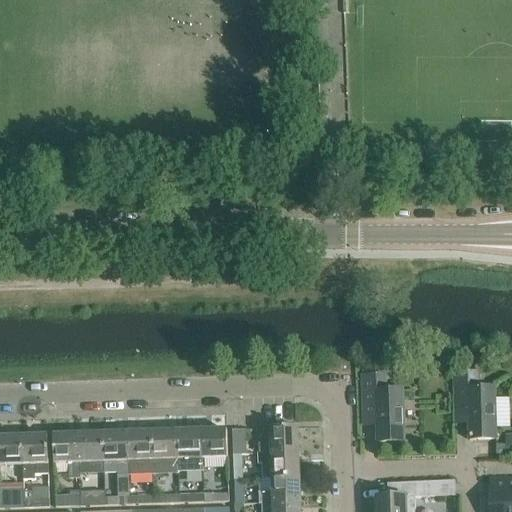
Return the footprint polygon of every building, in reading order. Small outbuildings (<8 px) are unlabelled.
[(478,373),(455,374),(455,396),(456,416),(469,416),(470,441),(496,440),(496,420),(495,388),(478,389),(478,373)] [(386,376),(363,377),(364,419),(377,418),(378,443),(404,442),(403,391),(386,391),(386,376)] [(258,456),(299,454),(299,429),(271,430),(271,444),(250,445),(250,456),(258,456)] [(234,456),(243,456),(246,456),(246,430),(234,431),(234,456)] [(202,432),(203,460),(228,459),(227,431),(202,432)] [(203,460),(202,432),(178,433),(179,460),(203,460)] [(178,433),(153,434),(154,473),(179,472),(179,460),(178,433)] [(128,434),(104,435),(103,441),(104,463),(104,475),(129,474),(129,462),(128,434)] [(153,434),(128,434),(129,462),(129,474),(154,473),(153,434)] [(103,441),(104,435),(78,436),(79,464),(79,476),(104,475),(104,463),(103,441)] [(79,464),(78,436),(53,437),(54,464),(67,464),(68,483),(80,482),(79,476),(79,464)] [(48,437),(23,438),(24,465),(23,465),(23,476),(24,481),(35,480),(35,475),(49,475),(48,437)] [(24,465),(23,438),(0,438),(0,476),(23,476),(23,465),(24,465)] [(299,454),(258,456),(258,466),(272,465),(272,479),(300,478),(299,454)] [(244,480),(243,456),(234,456),(235,480),(244,480)] [(272,479),(273,491),(259,492),(260,504),(273,504),(301,503),(300,478),(272,479)] [(245,504),(244,480),(235,480),(236,504),(245,504)] [(511,511),(511,480),(490,481),(490,482),(511,481),(511,493),(490,494),(491,511),(511,511)] [(454,482),(427,483),(393,485),(388,485),(388,499),(377,500),(376,511),(407,511),(407,499),(454,497),(454,482)] [(0,510),(25,510),(24,501),(24,490),(0,490),(0,510)] [(80,508),(80,498),(80,493),(68,494),(68,498),(52,498),(52,509),(80,508)] [(227,493),(204,494),(204,503),(228,502),(227,493)] [(204,503),(204,494),(180,495),(180,504),(204,503)] [(180,495),(155,496),(155,505),(180,504),(180,495)] [(130,496),(105,497),(106,507),(130,506),(130,496)] [(155,505),(155,496),(130,496),(130,506),(155,505)] [(105,497),(80,498),(80,508),(106,507),(105,497)] [(48,500),(24,501),(25,510),(49,509),(48,500)] [(301,511),(301,503),(273,504),(273,511),(301,511)]
